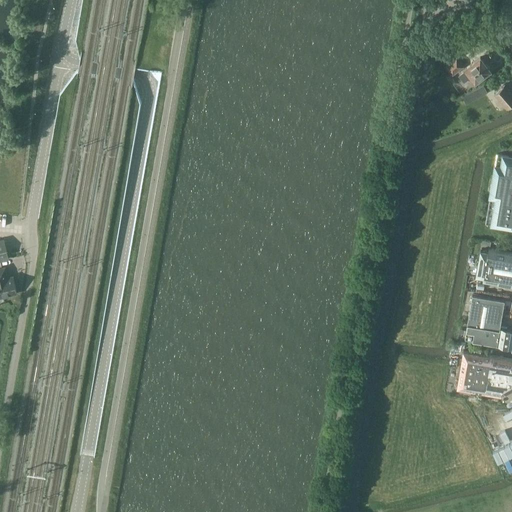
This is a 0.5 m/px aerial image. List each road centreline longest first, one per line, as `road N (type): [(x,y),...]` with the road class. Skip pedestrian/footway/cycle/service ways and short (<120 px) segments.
road 1 (tertiary): [(77,511),(149,88),(138,73),(64,54)]
road 2 (unclassified): [(99,511),(185,0)]
road 3 (unclassified): [(0,446),(32,263),(31,218),(64,54)]
